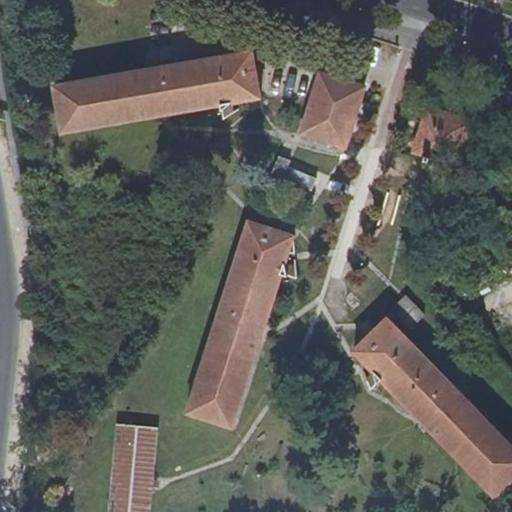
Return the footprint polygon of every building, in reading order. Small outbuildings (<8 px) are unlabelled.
[(263,97),(254,46),(51,82),(61,133),(263,97)] [(347,146),(365,87),(323,72),(303,132),(347,146)] [(459,165),(473,122),(427,107),(413,150),(459,165)] [(232,425),(293,235),(249,220),(187,410),(232,425)] [(391,309),(408,326),(423,312),(407,294),(391,309)] [(511,440),(385,315),(353,346),(498,491),(511,476),(511,440)] [(155,511),(162,426),(120,422),(112,511),(155,511)]
